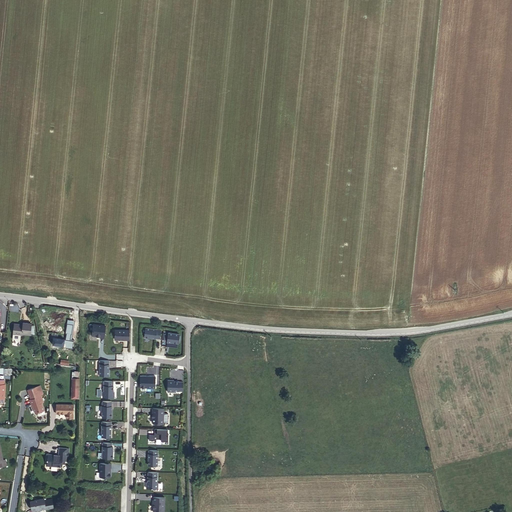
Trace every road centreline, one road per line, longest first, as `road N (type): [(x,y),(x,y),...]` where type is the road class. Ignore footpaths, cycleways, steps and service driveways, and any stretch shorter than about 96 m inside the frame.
road 1 (unclassified): [(511,315),(391,336),(191,322)]
road 2 (residential): [(127,511),(130,366),(137,359),(189,363)]
road 3 (unclassified): [(191,322),(0,295)]
road 4 (unclassified): [(189,363),(191,511)]
